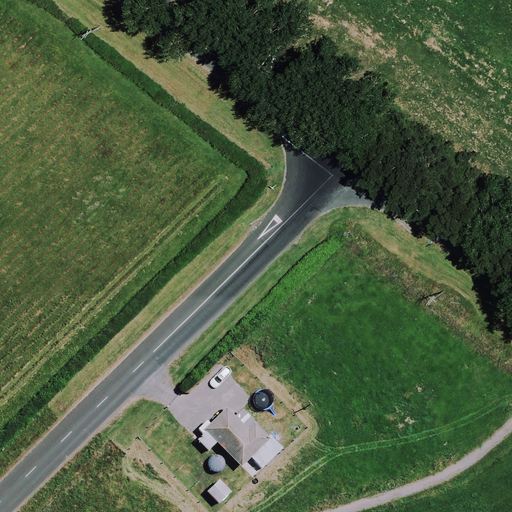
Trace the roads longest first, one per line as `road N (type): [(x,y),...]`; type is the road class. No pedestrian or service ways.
road 1 (residential): [(348,160),(0,503)]
road 2 (unclassified): [(348,160),(143,0)]
road 3 (unclassified): [(511,285),(348,160)]
